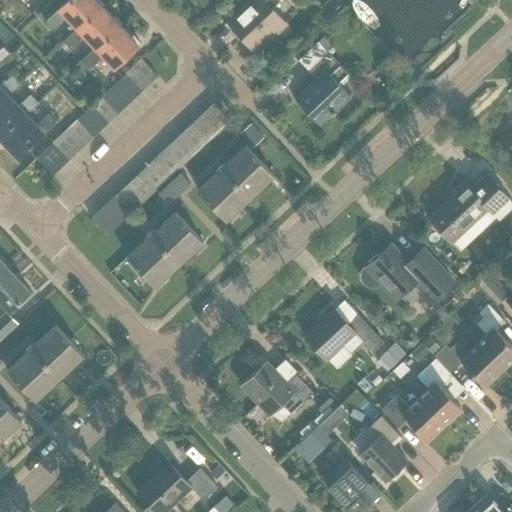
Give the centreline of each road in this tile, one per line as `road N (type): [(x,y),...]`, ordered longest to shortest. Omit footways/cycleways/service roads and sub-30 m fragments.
road 1 (tertiary): [(163,365),(511,35)]
road 2 (residential): [(37,231),(208,67)]
road 3 (tertiary): [(5,511),(163,365)]
road 4 (residential): [(300,511),(163,365)]
road 5 (residential): [(37,231),(163,365)]
